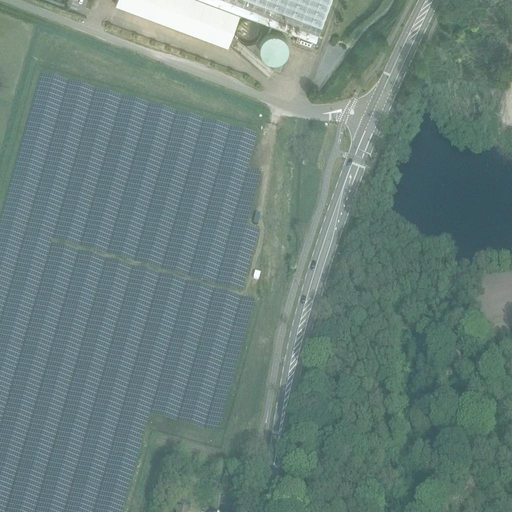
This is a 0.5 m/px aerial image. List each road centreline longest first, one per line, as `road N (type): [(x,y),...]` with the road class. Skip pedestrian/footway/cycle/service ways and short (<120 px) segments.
road 1 (unclassified): [(325,112),(7,0)]
road 2 (secondary): [(263,511),(303,317)]
